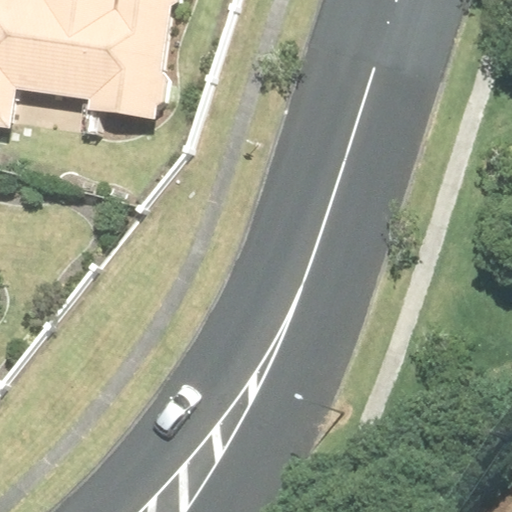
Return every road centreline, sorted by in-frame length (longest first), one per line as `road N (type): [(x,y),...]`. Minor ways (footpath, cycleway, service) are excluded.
road 1 (tertiary): [(108,511),(182,429),(319,241)]
road 2 (tertiary): [(319,241),(293,380),(228,511)]
road 3 (tertiary): [(397,0),(319,241)]
